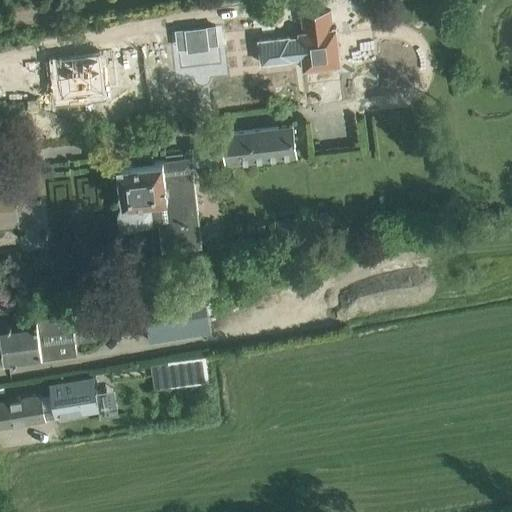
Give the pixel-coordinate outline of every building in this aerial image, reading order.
[(288,37),(258,42),(262,66),(292,61),(292,59),(302,58),(304,69),(341,63),(335,26),(331,27),(328,9),(299,14),(302,31),(298,32),(298,37),(289,38),(288,37)] [(216,31),(176,35),(177,44),(178,44),(178,43),(187,42),(187,43),(190,42),(190,41),(194,40),(194,42),(199,41),(199,40),(203,39),(203,41),(207,41),(207,40),(215,39),(215,40),(217,40),(216,31)] [(58,53),(57,53),(61,92),(62,92),(76,90),(76,93),(88,92),(87,89),(103,88),(99,50),(59,54),(58,53)] [(202,245),(193,165),(228,161),(228,162),(297,154),(293,124),(224,132),(227,154),(192,158),(192,156),(184,157),(183,152),(166,154),(167,159),(164,159),(120,164),(125,203),(129,203),(129,208),(121,208),(120,210),(119,212),(119,214),(119,216),(119,219),(119,221),(120,223),(121,225),(122,227),(123,229),(154,224),(154,223),(159,222),(163,250),(202,245)] [(511,125),(502,127),(505,143),(511,141),(511,125)] [(281,244),(300,242),(297,216),(278,218),(281,244)] [(476,254),(465,256),(468,270),(479,268),(476,254)] [(241,283),(159,294),(163,326),(245,315),(241,283)] [(77,353),(72,313),(1,323),(7,363),(77,353)] [(153,385),(205,383),(204,357),(152,359),(153,385)] [(42,392),(0,399),(0,425),(46,418),(46,417),(56,415),(57,416),(99,409),(93,375),(51,382),(52,391),(42,393),(42,392)]
